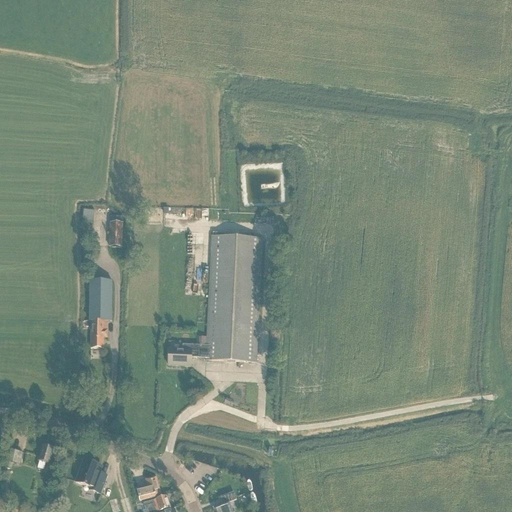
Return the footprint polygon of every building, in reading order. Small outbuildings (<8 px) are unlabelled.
[(83,226),(92,227),(94,215),(94,212),(84,211),(83,226)] [(110,248),(121,248),(122,224),(120,224),(120,219),(111,219),(111,223),(110,248)] [(212,237),(207,346),(183,345),(183,350),(169,350),(168,366),(191,367),(191,358),(206,359),(206,361),(256,363),(262,239),(212,237)] [(90,281),(89,321),(91,321),(91,349),(104,350),(104,339),(108,339),(108,330),(104,330),(104,322),(112,322),(112,282),(90,281)] [(38,468),(44,470),(45,464),(50,465),(55,450),(43,446),(38,462),(40,462),(38,468)] [(5,468),(11,469),(12,463),(19,465),(21,453),(8,450),(5,468)] [(101,495),(107,477),(100,474),(103,467),(84,461),(75,483),(90,488),(89,491),(101,495)] [(140,501),(144,500),(161,496),(156,477),(146,480),(148,487),(137,490),(140,501)] [(221,498),(223,505),(213,509),(214,511),(232,511),(229,503),(237,500),(234,493),(221,498)] [(152,502),(155,511),(153,511),(152,509),(142,511),(159,511),(171,508),(167,497),(152,502)]
